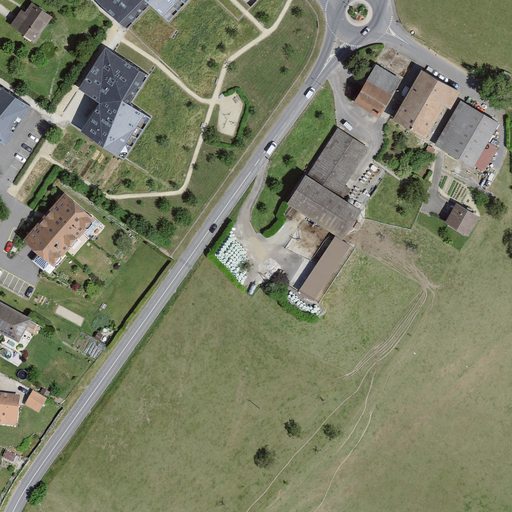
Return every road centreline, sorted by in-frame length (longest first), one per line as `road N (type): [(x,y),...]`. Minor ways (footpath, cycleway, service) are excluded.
road 1 (secondary): [(347,34),(11,511)]
road 2 (unclassified): [(378,25),(511,104)]
